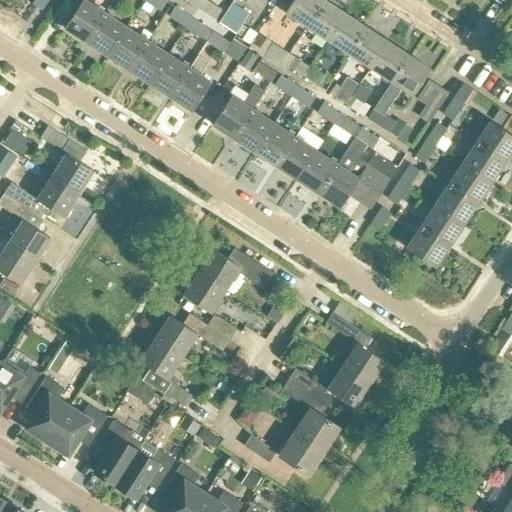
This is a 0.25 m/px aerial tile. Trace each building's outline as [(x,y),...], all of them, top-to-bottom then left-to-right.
[(42,9),(47,0),(33,0),(32,2),(42,9)] [(85,43),(104,14),(82,0),(63,29),(85,43)] [(163,0),(143,0),(160,11),(166,1),(163,0)] [(205,0),(202,0),(198,7),(215,19),(221,10),(205,0)] [(305,28),(323,0),(322,0),(292,0),(284,14),(305,28)] [(326,42),(344,14),(323,0),(305,28),(326,42)] [(185,27),(191,18),(174,7),(168,16),(185,27)] [(236,32),(242,24),(224,12),(219,21),(236,32)] [(106,57),(125,28),(104,14),(85,43),(106,57)] [(344,14),(326,42),(347,56),(365,28),(344,14)] [(191,18),(185,27),(202,39),(208,29),(191,18)] [(125,28),(106,57),(128,71),(146,42),(146,41),(150,35),(142,30),(138,36),(125,28)] [(368,70),(386,42),(365,28),(347,56),(368,70)] [(250,30),(242,41),(250,46),(251,44),(257,34),(250,30)] [(223,52),(230,42),(212,31),(205,41),(223,52)] [(149,85),(168,56),(146,42),(128,71),(149,85)] [(283,64),(289,54),(270,42),(264,52),(283,64)] [(386,42),(368,70),(389,84),(407,56),(386,42)] [(250,71),(258,58),(247,51),(238,64),(250,71)] [(149,85),(170,98),(189,69),(188,69),(168,56),(149,85)] [(407,56),(389,84),(390,84),(367,118),(389,132),(395,123),(383,115),(399,90),(410,98),(429,70),(407,56)] [(303,77),(309,67),(292,57),(286,66),(303,77)] [(189,69),(170,98),(192,112),(210,83),(197,75),(202,67),(193,61),(188,69),(189,69)] [(269,83),(276,73),(259,62),(252,73),(269,83)] [(309,67),(303,77),(321,88),(327,78),(309,67)] [(290,96),(296,86),(279,75),(272,85),(290,96)] [(346,103),(352,95),(334,83),(329,92),(346,103)] [(252,110),(264,92),(254,86),(242,104),(230,96),(211,125),(233,139),(252,110)] [(296,86),(290,96),(307,108),(314,98),(296,86)] [(438,87),(418,117),(427,123),(447,93),(438,87)] [(352,95),(346,103),(364,115),(369,106),(352,95)] [(463,104),(453,98),(442,115),(452,121),(463,104)] [(333,124),(339,114),(321,103),(315,112),(333,124)] [(254,153),(273,124),(252,110),(233,139),(254,153)] [(498,111),(491,121),(499,126),(506,116),(498,111)] [(351,135),(357,126),(339,114),(333,124),(351,135)] [(511,149),(511,136),(491,123),(489,122),(475,143),(504,162),(511,149)] [(395,123),(389,132),(403,142),(410,132),(395,123)] [(426,140),(436,146),(446,130),(436,123),(426,140)] [(273,124),(254,153),(275,167),(294,138),(273,124)] [(50,177),(77,195),(93,172),(78,162),(86,151),(47,125),(40,136),(65,154),(50,177)] [(338,208),(347,194),(369,208),(388,180),(366,166),(357,179),(347,172),(365,145),(371,149),(377,139),(360,128),(336,165),(317,195),(338,208)] [(296,181),(315,151),(294,138),(275,167),(296,181)] [(425,163),(436,146),(426,140),(415,156),(425,163)] [(490,183),(504,162),(475,143),(461,164),(490,183)] [(315,151),(296,181),(317,195),(336,165),(315,151)] [(476,204),(490,183),(461,164),(447,185),(476,204)] [(398,182),(409,189),(420,171),(409,165),(398,182)] [(63,217),(77,195),(50,177),(36,199),(10,182),(3,192),(43,219),(50,208),(63,217)] [(398,206),(409,189),(398,182),(387,199),(398,206)] [(433,207),(462,226),(476,204),(447,185),(433,207)] [(7,243),(34,261),(49,238),(36,230),(42,219),(2,193),(0,196),(0,205),(12,213),(3,226),(14,233),(7,243)] [(380,231),(391,213),(381,207),(370,225),(380,231)] [(448,247),(462,226),(433,207),(419,228),(448,247)] [(434,268),(448,247),(419,228),(405,249),(434,268)] [(0,271),(19,284),(34,261),(7,243),(0,254),(0,271)] [(197,273),(224,291),(236,273),(261,289),(271,275),(232,249),(226,260),(212,250),(197,273)] [(209,314),(224,291),(197,273),(181,296),(209,314)] [(276,325),(285,310),(275,304),(266,319),(276,325)] [(341,368),(368,385),(383,363),(364,350),(371,339),(332,314),(325,324),(356,345),(341,368)] [(228,341),(206,326),(188,315),(182,325),(168,316),(153,339),(181,357),(197,333),(222,350),(228,341)] [(206,326),(228,341),(235,331),(213,316),(206,326)] [(502,351),(511,336),(502,330),(492,344),(502,351)] [(179,382),(169,375),(181,357),(153,339),(138,362),(149,369),(142,380),(163,393),(169,383),(176,387),(179,382)] [(3,361),(0,366),(0,412),(12,393),(22,400),(39,375),(28,368),(24,374),(3,361)] [(368,385),(341,368),(334,363),(319,385),(294,368),(287,379),(327,406),(333,396),(353,409),(368,385)] [(47,442),(69,407),(57,399),(64,389),(45,377),(29,402),(38,409),(26,428),(47,442)] [(320,417),(327,406),(287,379),(280,390),(309,410),(294,433),(324,453),(339,429),(320,417)] [(158,413),(165,402),(159,398),(134,382),(127,392),(158,413)] [(184,407),(191,396),(169,383),(163,393),(184,407)] [(264,387),(259,395),(266,400),(271,392),(264,387)] [(256,423),(265,407),(253,400),(244,416),(256,423)] [(69,407),(47,442),(68,456),(81,436),(90,442),(106,417),(88,405),(82,415),(69,407)] [(184,415),(178,426),(193,435),(199,425),(184,415)] [(114,486),(138,449),(141,444),(128,436),(131,432),(113,420),(90,456),(98,461),(92,472),(114,486)] [(308,477),(324,453),(294,433),(278,457),(308,477)] [(243,447),(268,464),(275,453),(250,436),(243,447)] [(156,488),(174,460),(144,440),(141,444),(138,449),(114,486),(137,500),(148,483),(156,488)] [(161,511),(192,511),(206,492),(193,484),(198,476),(180,464),(161,494),(170,499),(161,511)] [(250,471),(242,483),(253,490),(261,477),(250,471)] [(500,511),(511,511),(511,494),(506,490),(495,509),(500,511)] [(206,492),(192,511),(236,511),(242,503),(223,491),(218,500),(206,492)] [(24,511),(7,501),(0,511),(24,511)]
